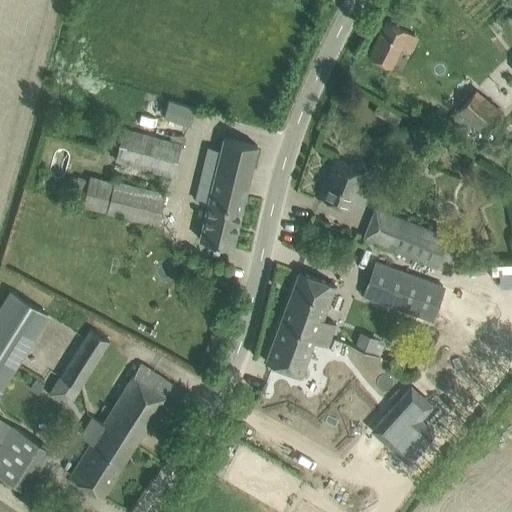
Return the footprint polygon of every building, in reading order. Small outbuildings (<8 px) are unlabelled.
[(368,56),(393,67),(403,44),(414,49),(421,34),(384,19),(368,56)] [(476,90),(449,121),(465,134),(473,124),(484,134),(502,112),(476,90)] [(188,124),(195,106),(169,97),(163,115),(188,124)] [(117,152),(115,161),(173,176),(182,143),(124,127),(117,152)] [(199,239),(213,242),(232,247),(257,144),(224,137),(199,239)] [(436,159),(444,146),(436,142),(428,155),(436,159)] [(319,196),(349,209),(365,169),(354,165),(335,157),(319,196)] [(114,180),(113,181),(87,175),(87,179),(77,177),(70,201),(80,205),(80,206),(106,212),(106,214),(157,226),(165,192),(114,180)] [(375,207),(363,237),(445,270),(457,240),(448,236),(375,207)] [(376,261),(363,295),(476,336),(488,302),(376,261)] [(335,285),(299,271),(266,361),(301,374),(314,341),(327,346),(335,324),(322,319),(335,285)] [(48,314),(10,291),(0,307),(0,388),(1,389),(48,314)] [(90,328),(48,395),(67,407),(108,339),(90,328)] [(345,342),(333,375),(371,388),(383,355),(373,352),(378,338),(360,332),(355,346),(345,342)] [(139,362),(69,474),(102,495),(173,384),(139,362)] [(434,366),(419,384),(455,416),(471,398),(434,366)] [(421,421),(434,407),(410,386),(370,432),(407,465),(435,434),(421,421)] [(357,406),(349,418),(364,428),(372,416),(357,406)] [(11,424),(0,442),(0,473),(25,489),(50,449),(11,424)]
